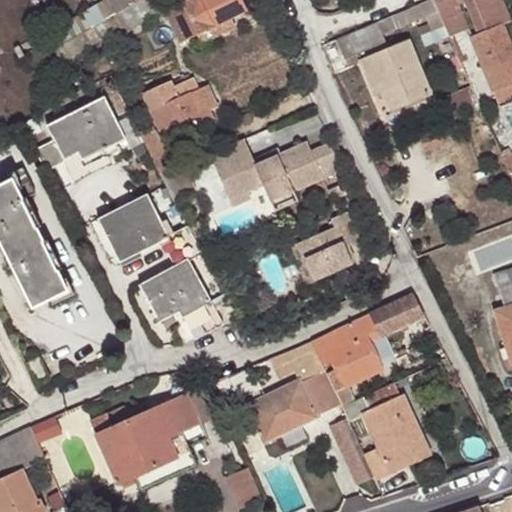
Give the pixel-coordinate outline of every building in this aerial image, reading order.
[(153,16),(145,0),(140,0),(133,4),(116,14),(83,32),(89,44),(100,39),(101,41),(126,28),(127,32),(153,16)] [(109,0),(116,14),(133,4),(130,0),(109,0)] [(174,0),(145,0),(153,16),(175,2),(174,0)] [(187,0),(164,11),(183,52),(235,27),(232,20),(221,0),(187,0)] [(221,0),(232,20),(248,12),(242,0),(221,0)] [(434,0),(432,0),(337,40),(347,60),(385,43),(384,36),(427,19),(435,33),(447,27),(446,26),(434,0)] [(434,0),(446,26),(466,17),(458,0),(434,0)] [(472,0),(467,2),(481,37),(473,39),(492,86),(511,77),(511,46),(504,26),(511,23),(502,0),(472,0)] [(410,43),(360,62),(375,98),(383,95),(390,113),(430,95),(410,43)] [(511,77),(492,86),(497,98),(511,91),(511,77)] [(175,87),(173,82),(144,95),(166,145),(214,124),(209,110),(215,105),(207,86),(197,91),(192,79),(175,87)] [(453,113),(480,103),(474,89),(448,99),(453,113)] [(37,150),(47,172),(65,164),(64,161),(78,154),(104,141),(108,149),(126,140),(105,97),(47,127),(54,141),(37,150)] [(139,132),(153,160),(167,155),(152,125),(139,132)] [(253,161),(245,140),(210,156),(230,201),(249,193),(263,188),(270,204),(294,193),(323,181),(312,154),(308,143),(281,155),(256,167),(253,161)] [(104,141),(78,154),(82,161),(108,149),(104,141)] [(329,147),(312,154),(323,181),(341,173),(329,147)] [(511,148),(511,147),(501,152),(511,175),(511,148)] [(278,150),(253,161),(256,167),(281,155),(278,150)] [(162,177),(175,171),(167,155),(153,160),(157,167),(162,177)] [(175,201),(184,196),(195,191),(185,167),(175,171),(162,177),(166,185),(175,201)] [(28,174),(0,187),(0,241),(33,308),(68,291),(59,271),(56,272),(42,244),(45,242),(38,227),(35,229),(24,205),(40,198),(28,174)] [(249,193),(230,201),(234,208),(252,200),(249,193)] [(294,193),(270,204),(275,213),(299,203),(294,193)] [(190,261),(202,254),(199,248),(188,227),(169,237),(147,195),(98,221),(117,258),(138,247),(140,252),(162,242),(175,267),(190,261)] [(183,216),(192,212),(184,196),(175,201),(183,216)] [(199,248),(202,254),(212,250),(192,212),(183,216),(188,227),(199,248)] [(332,234),(297,249),(304,266),(313,288),(352,271),(345,253),(359,247),(346,218),(328,225),(332,234)] [(138,247),(117,258),(120,262),(140,252),(138,247)] [(304,266),(297,249),(288,253),(296,269),(304,266)] [(223,323),(190,261),(175,267),(140,285),(159,321),(174,314),(180,310),(184,317),(196,338),(223,323)] [(511,268),(495,274),(505,308),(494,311),(511,366),(511,365),(511,268)] [(413,293),(358,320),(368,343),(425,316),(413,293)] [(177,319),(184,317),(180,310),(174,314),(177,319)] [(368,343),(358,320),(312,342),(323,366),(333,361),(338,370),(327,375),(341,404),(342,408),(355,402),(348,386),(381,371),(368,343)] [(23,361),(33,382),(45,377),(35,355),(23,361)] [(218,383),(229,410),(243,403),(242,399),(260,392),(249,370),(218,383)] [(327,375),(326,371),(304,382),(302,379),(249,406),(265,443),(281,436),(301,426),(319,418),(319,414),(341,404),(327,375)] [(364,454),(375,479),(423,457),(412,432),(418,428),(402,395),(398,397),(393,383),(355,402),(342,408),(349,422),(363,416),(378,448),(364,454)] [(169,437),(182,432),(199,424),(187,397),(130,420),(125,411),(93,426),(119,486),(136,477),(179,458),(169,437)] [(301,426),(281,436),(287,448),(306,439),(301,426)] [(24,471),(45,459),(31,428),(0,442),(0,511),(48,511),(41,498),(40,498),(39,500),(38,501),(24,471)] [(412,432),(423,457),(430,454),(418,428),(412,432)] [(196,465),(182,432),(169,437),(179,458),(136,477),(142,489),(196,465)]
